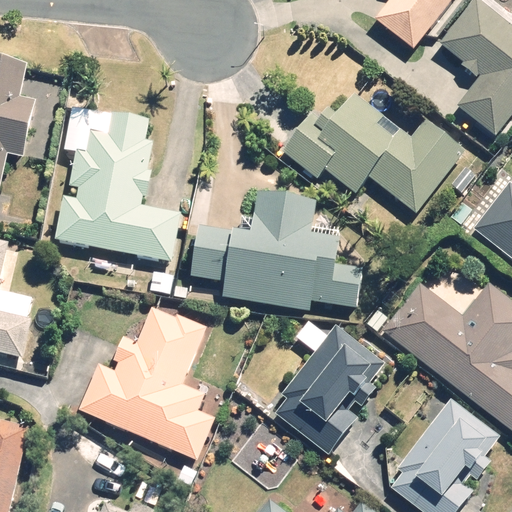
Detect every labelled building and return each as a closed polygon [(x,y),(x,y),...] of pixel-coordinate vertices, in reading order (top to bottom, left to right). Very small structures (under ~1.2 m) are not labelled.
[(419,49),(460,0),(391,0),(379,16),(419,49)] [(500,140),(511,124),(511,15),(493,0),(484,0),(447,46),(469,64),(465,68),(482,82),(461,108),(500,140)] [(33,159),(43,99),(25,96),(31,62),(0,56),(0,219),(3,220),(13,156),(33,159)] [(322,117),(290,154),(323,183),(333,172),(364,199),(377,183),(420,220),(475,156),(430,118),(413,137),(364,94),(345,116),(337,110),(327,122),(322,117)] [(69,196),(61,243),(179,263),(187,214),(147,207),(149,198),(157,199),(161,173),(154,172),(159,141),(155,141),(158,118),(118,111),(114,134),(96,131),(92,155),(83,154),(76,197),(69,196)] [(511,189),(479,232),(511,258),(511,189)] [(368,270),(347,266),(351,241),(344,240),(345,230),(320,226),(323,202),(262,193),(256,233),(240,231),(207,226),(199,279),(231,284),(228,300),(317,314),(318,305),(362,312),(368,270)] [(0,350),(31,357),(39,318),(36,317),(39,298),(3,291),(13,241),(0,238),(0,350)] [(511,295),(495,283),(469,316),(425,283),(387,332),(511,426),(511,295)] [(102,365),(82,412),(203,462),(221,419),(206,412),(212,396),(188,386),(212,327),(159,305),(142,346),(126,340),(117,363),(125,366),(122,374),(102,365)] [(393,364),(343,326),(335,336),(319,324),(304,344),(318,355),(293,388),(286,383),(269,405),(338,458),(367,420),(354,410),(362,399),(370,405),(385,384),(380,381),(393,364)] [(505,436),(459,403),(455,399),(400,474),(405,477),(395,489),(425,511),(465,511),(479,494),(470,487),(481,472),(485,475),(498,456),(493,452),(505,436)] [(0,511),(14,511),(34,432),(0,422),(0,511)] [(291,511),(275,499),(264,511),(379,511),(367,503),(360,511),(343,511),(342,511),(291,511)]
